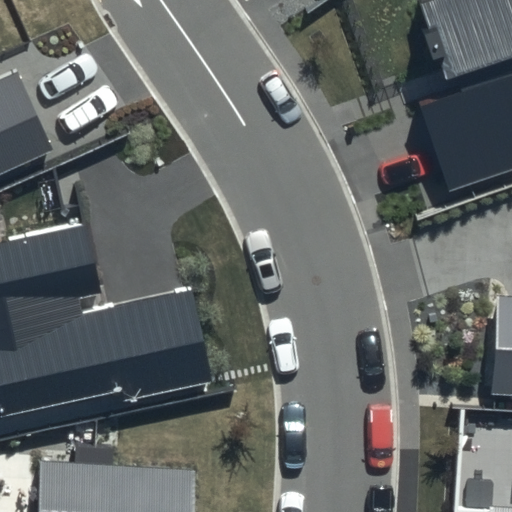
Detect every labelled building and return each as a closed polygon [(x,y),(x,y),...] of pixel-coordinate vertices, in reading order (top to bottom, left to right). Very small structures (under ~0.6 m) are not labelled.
[(511,0),(436,0),(425,4),(454,92),(418,105),(448,194),(511,172),(511,0)] [(0,176),(56,152),(20,70),(0,78),(0,176)] [(88,224),(0,242),(0,429),(214,383),(194,289),(83,313),(80,298),(103,293),(88,224)] [(511,295),(498,295),(493,393),(511,393),(511,295)] [(195,511),(198,468),(39,459),(35,511),(195,511)]
